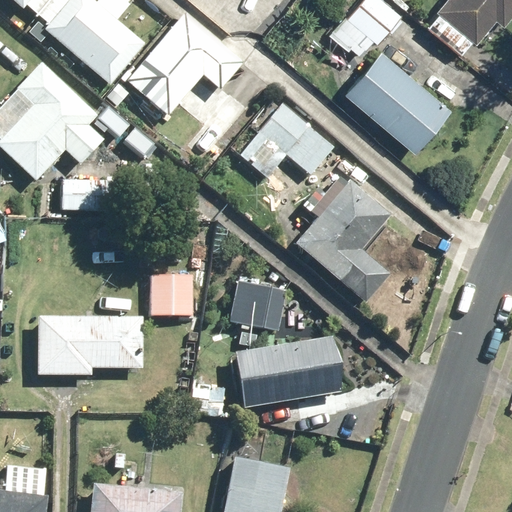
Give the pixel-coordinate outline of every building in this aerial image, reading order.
[(12,0),(24,9),(27,6),(47,23),(43,27),(106,84),(144,42),(97,0),(12,0)] [(401,9),(388,0),(364,0),(350,19),(377,40),(401,9)] [(503,27),(511,15),(511,0),(443,0),(433,14),(475,46),(495,21),(503,27)] [(187,14),(129,82),(168,115),(201,76),(222,93),(246,64),(187,14)] [(333,65),(308,42),(294,56),(319,80),(333,65)] [(379,49),(344,88),(419,152),(453,113),(379,49)] [(97,115),(41,64),(19,89),(36,103),(0,142),(0,145),(39,181),(66,152),(80,164),(103,138),(88,125),(97,115)] [(336,149),(279,104),(239,155),(268,178),(285,158),(312,179),(336,149)] [(68,180),(67,209),(122,212),(123,183),(68,180)] [(391,218),(349,180),(295,241),(364,303),(391,273),(364,248),(391,218)] [(153,277),(152,317),(190,318),(190,278),(153,277)] [(238,284),(232,321),(279,328),(284,290),(238,284)] [(142,321),(36,322),(36,374),(142,373),(142,321)] [(244,351),(252,405),(339,392),(332,339),(244,351)] [(229,390),(193,384),(187,415),(224,421),(229,390)] [(235,459),(223,511),(283,511),(292,471),(235,459)] [(175,511),(177,494),(93,488),(91,511),(175,511)] [(46,511),(48,496),(0,492),(0,511),(46,511)]
